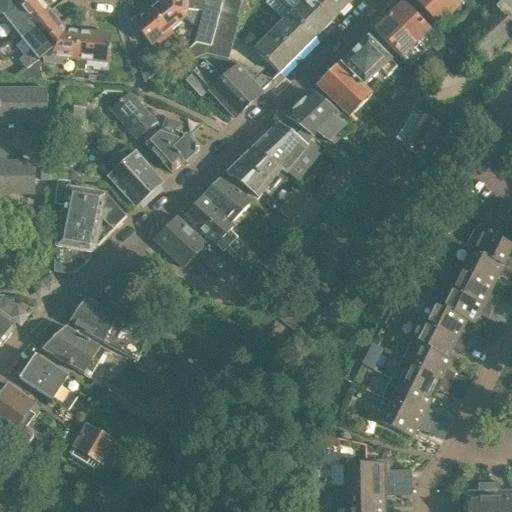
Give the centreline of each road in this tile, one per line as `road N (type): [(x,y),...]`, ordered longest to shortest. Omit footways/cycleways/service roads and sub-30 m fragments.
road 1 (residential): [(381,0),(129,246),(55,303),(0,369)]
road 2 (residential): [(511,196),(473,175),(509,94)]
road 3 (residential): [(450,454),(511,338)]
